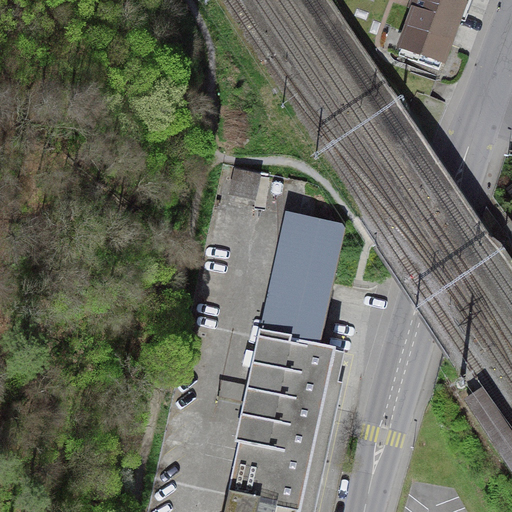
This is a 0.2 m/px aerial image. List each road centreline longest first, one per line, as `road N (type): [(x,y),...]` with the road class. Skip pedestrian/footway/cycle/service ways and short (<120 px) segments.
road 1 (residential): [(472,136),(445,170),(401,320),(401,366)]
road 2 (residential): [(401,366),(426,329),(471,177),(472,136)]
road 3 (residential): [(401,366),(364,511)]
